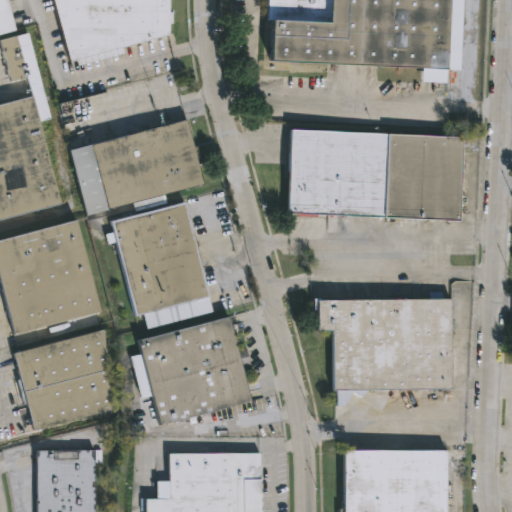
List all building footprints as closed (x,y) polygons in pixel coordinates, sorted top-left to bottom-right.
[(0,0),(9,0),(17,31),(0,35),(0,0)] [(166,0),(166,13),(170,13),(170,24),(165,24),(165,36),(120,49),(122,54),(75,68),(73,61),(66,63),(49,0),(166,0)] [(463,0),(461,71),(445,71),(444,86),(419,85),(420,70),(266,64),(268,21),(264,21),(264,0),(463,0)] [(56,206),(0,220),(0,105),(29,98),(57,206),(56,206)] [(188,123),(70,150),(85,216),(202,188),(188,123)] [(461,140),(457,223),(284,216),(287,132),(461,140)] [(182,202),(211,313),(145,330),(141,314),(133,316),(114,243),(106,245),(104,235),(111,233),(109,222),(182,202)] [(14,332),(9,334),(0,299),(0,242),(73,222),(96,310),(14,332)] [(441,292),(441,298),(449,298),(449,360),(447,360),(447,382),(442,382),(442,385),(429,385),(429,389),(415,389),(415,395),(405,395),(405,400),(390,400),(390,389),(330,390),(329,329),(314,329),(314,309),(311,309),(310,298),(429,298),(429,292),(441,292)] [(137,341),(226,318),(248,402),(159,425),(151,396),(140,400),(128,356),(140,353),(137,341)] [(99,328),(108,411),(29,430),(24,404),(19,405),(14,379),(17,379),(11,352),(99,328)] [(340,511),(341,449),(444,450),(444,511),(340,511)] [(34,511),(34,450),(91,450),(91,511),(34,511)] [(257,456),(257,478),(259,478),(259,511),(142,511),(142,499),(154,499),(154,480),(166,480),(166,453),(258,453),(258,456),(257,456)]
